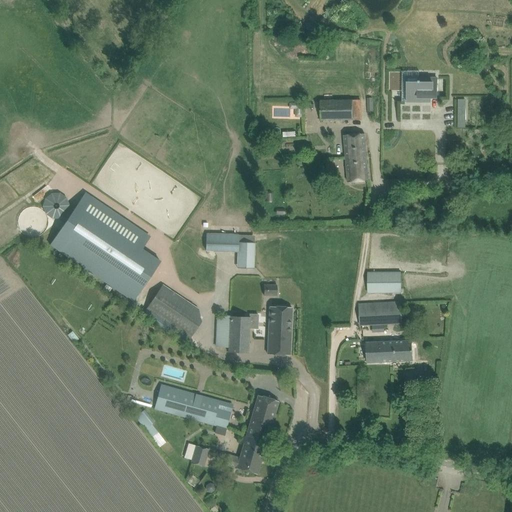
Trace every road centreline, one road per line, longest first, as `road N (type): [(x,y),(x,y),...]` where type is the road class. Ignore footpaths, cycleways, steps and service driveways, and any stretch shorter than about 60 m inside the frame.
road 1 (unclassified): [(268,511),(280,461),(299,440),(511,478)]
road 2 (unclassified): [(365,243),(371,185),(511,184)]
